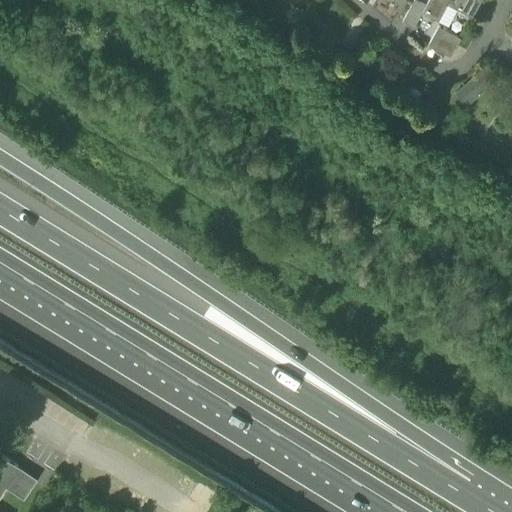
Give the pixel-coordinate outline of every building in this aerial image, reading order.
[(414,28),(423,11),(426,5),(416,0),(414,0),(402,22),(414,28)] [(481,0),(428,0),(426,5),(423,11),(439,20),(448,3),(473,17),(481,0)] [(291,23),(298,27),(306,22),(305,13),(298,9),(290,14),(291,23)] [(325,33),(314,26),(307,37),(318,44),(325,33)] [(451,57),(458,45),(461,38),(439,26),(429,45),(451,57)] [(361,69),(366,60),(354,53),(349,62),(361,69)] [(463,85),(475,99),(498,78),(486,64),(463,85)] [(414,104),(421,93),(414,88),(406,99),(414,104)] [(18,466),(8,459),(0,454),(0,492),(5,486),(23,498),(34,482),(15,470),(18,466)]
